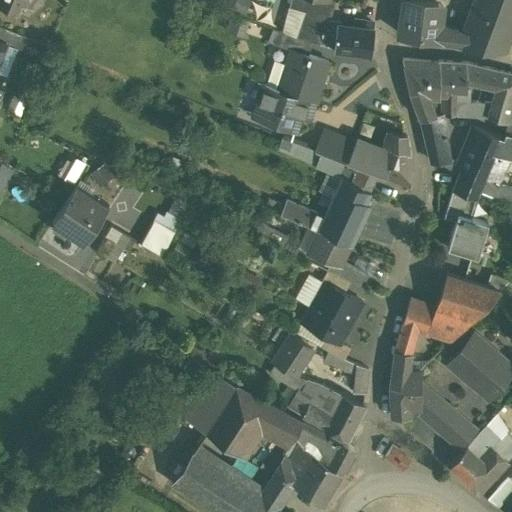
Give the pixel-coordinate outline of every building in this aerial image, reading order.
[(331,0),(289,0),(289,5),(305,10),(305,9),(329,17),(335,1),(331,0)] [(438,2),(422,0),(409,0),(402,6),(398,33),(461,41),(462,31),(440,23),(442,8),(438,2)] [(511,0),(473,0),(462,31),(461,41),(460,45),(504,49),(511,27),(511,0)] [(329,17),(305,9),(305,10),(296,34),(312,40),(333,47),(371,52),(374,29),(373,29),(374,22),(353,19),(353,26),(345,25),(338,24),(339,18),(329,17)] [(239,14),(232,12),(228,25),(245,30),(249,17),(239,14)] [(22,32),(0,23),(0,37),(5,39),(4,41),(17,45),(19,40),(22,32)] [(272,26),(267,38),(279,43),(283,30),(272,26)] [(296,34),(283,30),(279,43),(290,47),(290,46),(308,52),(312,40),(296,34)] [(50,43),(22,32),(19,40),(46,51),(50,43)] [(17,45),(4,41),(0,51),(0,71),(5,74),(17,45)] [(308,52),(290,46),(290,47),(285,61),(277,85),(309,96),(315,98),(328,59),(308,52)] [(274,57),(266,80),(266,81),(277,85),(285,61),(274,57)] [(438,60),(402,57),(410,91),(413,102),(429,100),(426,96),(427,89),(438,89),(438,60)] [(493,116),(505,119),(506,114),(509,116),(511,105),(511,72),(466,61),(438,59),(438,60),(438,89),(444,89),(457,88),(456,112),(456,113),(487,115),(493,116)] [(266,81),(264,81),(254,111),(275,118),(275,119),(295,126),(300,112),(303,113),(309,96),(277,85),(266,81)] [(457,88),(444,89),(444,96),(445,114),(456,112),(457,88)] [(429,100),(413,102),(419,117),(433,115),(432,110),(429,100)] [(433,115),(419,117),(424,134),(425,135),(446,132),(444,114),(433,115)] [(511,120),(505,119),(493,116),(489,131),(499,136),(500,132),(505,134),(505,132),(511,134),(511,120)] [(489,131),(476,126),(458,164),(460,165),(458,172),(452,187),(452,188),(476,194),(479,186),(491,191),(496,182),(509,156),(511,156),(511,134),(505,132),(505,134),(503,138),(499,136),(489,131)] [(337,132),(324,127),(315,147),(320,149),(343,159),(346,160),(347,158),(354,140),(337,132)] [(406,135),(388,130),(380,152),(367,147),(360,164),(377,171),(409,184),(409,183),(410,183),(410,154),(406,135)] [(446,132),(425,135),(432,160),(442,160),(458,172),(460,165),(458,164),(455,162),(455,160),(448,157),(446,132)] [(315,147),(281,135),(278,142),(289,145),(287,149),(315,161),(320,149),(315,147)] [(369,141),(356,135),(354,140),(347,158),(358,163),(360,164),(367,147),(369,141)] [(343,159),(320,149),(315,161),(335,170),(338,171),(342,163),(343,159)] [(0,190),(13,168),(1,161),(0,163),(0,190)] [(94,185),(113,178),(108,162),(88,169),(94,185)] [(342,163),(338,171),(341,174),(346,165),(342,163)] [(360,164),(358,163),(355,168),(350,179),(370,188),(377,171),(360,164)] [(352,168),(346,165),(341,174),(350,179),(355,168),(353,167),(352,168)] [(335,170),(325,191),(332,194),(341,174),(338,171),(335,170)] [(350,179),(341,174),(332,194),(328,204),(319,225),(349,240),(350,241),(350,240),(351,240),(356,229),(364,211),(365,211),(370,201),(365,199),(370,188),(350,179)] [(511,188),(496,182),(491,191),(509,197),(511,188)] [(108,204),(76,183),(51,221),(83,242),(108,204)] [(476,195),(452,188),(444,216),(455,219),(457,212),(470,216),(476,195)] [(284,203),(268,196),(265,204),(281,211),(284,203)] [(319,212),(286,198),(284,203),(281,211),(317,226),(318,226),(319,225),(328,204),(323,202),(319,212)] [(167,218),(157,212),(153,219),(163,225),(167,218)] [(470,216),(457,212),(455,219),(447,247),(477,256),(488,222),(470,216)] [(163,225),(153,219),(139,241),(162,254),(173,231),(163,225)] [(122,230),(111,223),(104,235),(106,236),(115,242),(122,230)] [(349,240),(319,225),(318,226),(317,226),(306,249),(332,258),(339,261),(340,259),(349,240)] [(136,238),(122,230),(115,242),(123,246),(128,250),(136,238)] [(115,242),(106,236),(97,251),(105,255),(114,261),(123,246),(115,242)] [(366,272),(340,259),(339,261),(332,258),(328,267),(350,279),(359,284),(366,272)] [(328,267),(327,267),(321,279),(324,281),(325,280),(344,290),(350,279),(328,267)] [(486,285),(446,272),(435,305),(434,307),(470,319),(500,289),(486,285)] [(509,280),(490,273),(486,285),(500,289),(509,281),(509,280)] [(344,290),(325,280),(324,281),(302,321),(327,335),(339,342),(340,340),(362,300),(344,290)] [(435,305),(410,296),(403,320),(418,326),(452,338),(470,319),(434,307),(435,305)] [(418,326),(403,320),(399,336),(405,338),(406,334),(415,337),(418,326)] [(289,333),(279,326),(271,337),(282,344),(289,333)] [(217,339),(200,328),(194,337),(212,348),(217,339)] [(289,333),(282,344),(272,359),(277,363),(294,374),(295,373),(312,348),(289,333)] [(511,369),(511,365),(474,333),(448,363),(488,398),(511,369)] [(406,334),(405,338),(399,336),(395,350),(410,352),(415,337),(406,334)] [(339,342),(327,335),(321,346),(328,349),(336,354),(344,358),(350,346),(340,340),(339,342)] [(336,354),(328,349),(323,360),(331,363),(336,354)] [(410,352),(395,350),(390,386),(391,415),(410,416),(410,407),(420,407),(420,406),(421,406),(421,383),(421,370),(407,369),(410,352)] [(355,362),(344,358),(336,354),(331,363),(354,372),(355,362)] [(368,368),(355,362),(354,372),(352,390),(364,392),(368,368)] [(307,378),(295,373),(294,374),(277,363),(270,373),(300,391),(307,378)] [(303,419),(214,371),(184,417),(240,453),(259,423),(275,432),(276,430),(290,440),(294,432),(296,429),(303,419)] [(332,388),(321,383),(307,378),(300,391),(290,407),(302,413),(310,402),(313,397),(324,402),(332,388)] [(454,411),(421,383),(421,406),(420,406),(420,407),(418,412),(438,429),(454,411)] [(332,388),(324,402),(313,397),(310,402),(330,413),(342,391),(332,388)] [(366,404),(342,391),(330,413),(310,402),(302,413),(348,438),(366,404)] [(507,431),(496,413),(486,425),(499,438),(507,431)] [(324,430),(303,419),(296,429),(300,431),(313,438),(315,434),(320,437),(324,430)] [(471,436),(455,422),(444,434),(460,448),(471,436)] [(479,431),(450,465),(479,493),(480,492),(479,492),(507,462),(492,446),(499,438),(486,425),(485,425),(479,431)] [(511,435),(507,431),(499,438),(492,446),(507,462),(511,456),(511,435)] [(354,447),(330,433),(322,447),(326,449),(321,457),(340,471),(354,447)] [(262,485),(197,442),(172,481),(219,511),(244,511),(258,491),(262,485)] [(409,456),(392,444),(384,455),(402,467),(409,456)] [(321,457),(312,450),(301,468),(292,483),(292,484),(321,502),(340,471),(321,457)] [(301,468),(282,455),(272,471),(292,483),(301,468)] [(262,485),(258,491),(279,505),(292,484),(292,483),(272,471),(262,485)] [(511,489),(511,478),(508,475),(487,498),(486,499),(497,507),(511,489)] [(274,511),(279,505),(258,491),(244,511),(274,511)]
